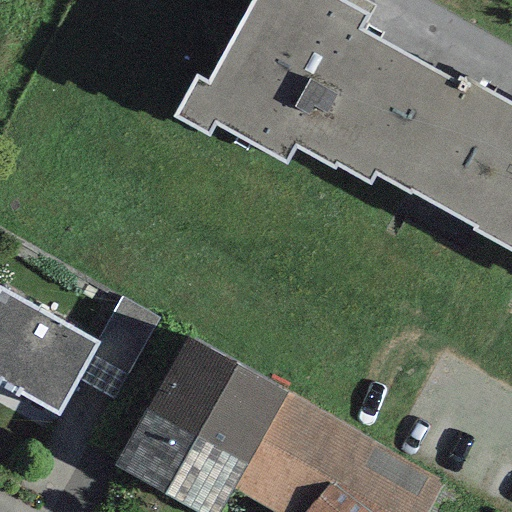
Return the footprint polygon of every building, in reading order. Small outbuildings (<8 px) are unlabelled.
[(368,23),(327,0),(241,0),(240,3),(252,9),(210,86),(197,79),(171,125),(213,148),(219,137),(288,174),(299,154),(336,173),(337,171),(373,190),(377,181),(511,253),(511,110),(469,88),(461,94),(360,36),(368,23)] [(97,346),(0,290),(0,383),(58,417),(91,356),(97,346)] [(123,298),(97,346),(91,356),(126,376),(159,316),(123,298)] [(289,397),(196,344),(116,472),(186,511),(221,511),(235,491),(289,397)] [(428,511),(444,485),(289,397),(235,491),(268,511),(428,511)] [(492,511),(444,485),(428,511),(492,511)]
